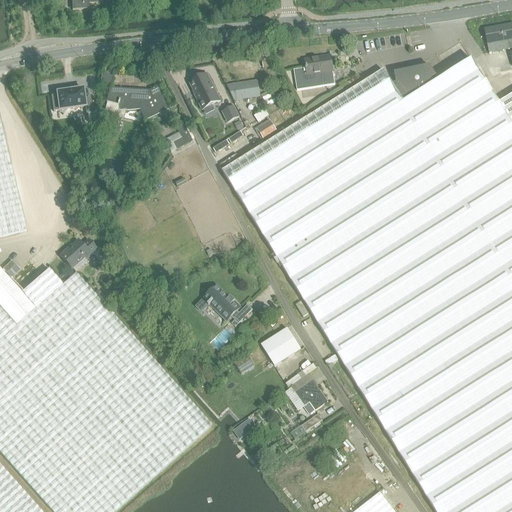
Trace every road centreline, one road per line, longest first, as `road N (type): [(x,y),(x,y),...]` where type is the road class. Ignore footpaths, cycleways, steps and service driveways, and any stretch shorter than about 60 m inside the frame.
road 1 (tertiary): [(0,65),(150,39),(289,31)]
road 2 (tertiary): [(289,31),(511,4)]
